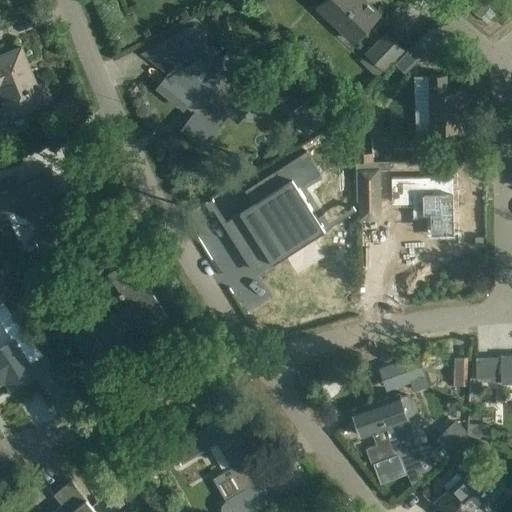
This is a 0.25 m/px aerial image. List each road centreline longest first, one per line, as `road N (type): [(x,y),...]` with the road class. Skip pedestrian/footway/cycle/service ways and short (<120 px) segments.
road 1 (residential): [(244,365),(148,188),(67,0)]
road 2 (residential): [(0,449),(244,365)]
road 3 (residential): [(269,357),(511,305)]
road 4 (residential): [(511,293),(498,58)]
road 5 (residential): [(377,511),(285,394),(269,357)]
